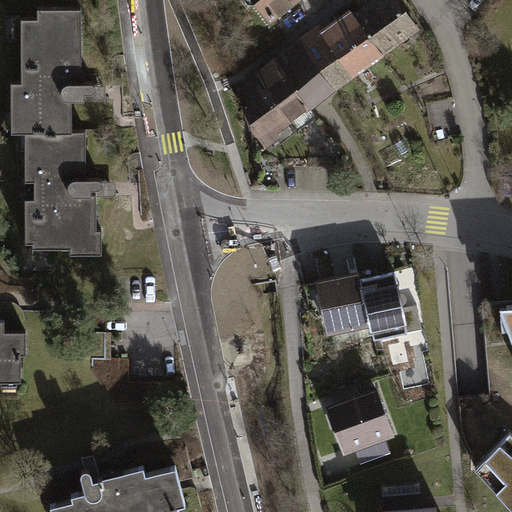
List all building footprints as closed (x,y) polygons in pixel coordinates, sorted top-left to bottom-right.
[(420,27),(400,0),(368,0),(352,11),(349,6),(323,26),(320,22),(298,37),(297,36),(270,56),(271,57),(243,77),(249,126),(266,147),(281,135),(278,131),(294,119),(292,117),(304,108),(305,111),(309,107),(311,109),(336,89),(356,75),(355,74),(384,53),(420,27)] [(251,0),(270,23),(300,0),(251,0)] [(39,13),(24,13),(24,77),(13,77),(13,131),(26,131),(26,179),(36,179),(36,196),(28,196),(28,240),(36,240),(36,245),(74,245),(74,251),(104,251),(104,226),(98,226),(97,174),(88,174),(88,127),(76,127),(75,95),(87,95),(86,3),(39,3),(39,13)] [(358,268),(313,277),(326,335),(369,326),(372,339),(408,332),(395,270),(360,278),(358,268)] [(511,307),(501,308),(511,338),(511,307)] [(0,381),(23,381),(23,354),(27,354),(27,332),(6,332),(6,320),(0,320),(0,381)] [(375,384),(324,403),(343,454),(394,435),(375,384)] [(511,511),(511,439),(505,433),(475,469),(511,511)] [(73,498),(52,503),(54,511),(183,511),(181,505),(189,503),(179,465),(150,472),(148,464),(85,480),(88,490),(72,494),(73,498)]
